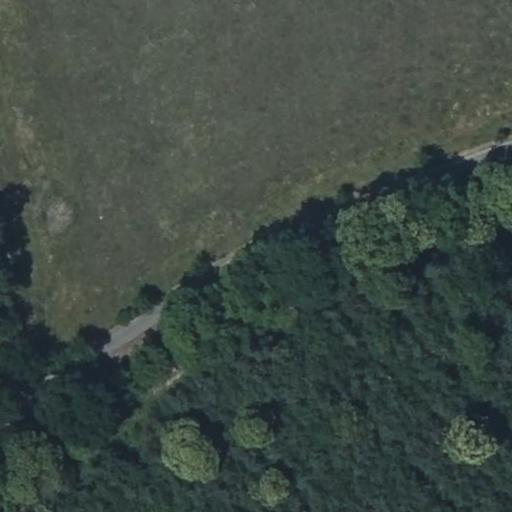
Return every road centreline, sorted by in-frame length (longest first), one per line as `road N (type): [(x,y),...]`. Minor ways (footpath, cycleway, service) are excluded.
road 1 (unclassified): [(0,439),(38,395),(98,348),(185,297),(511,145)]
road 2 (track): [(0,246),(38,395)]
